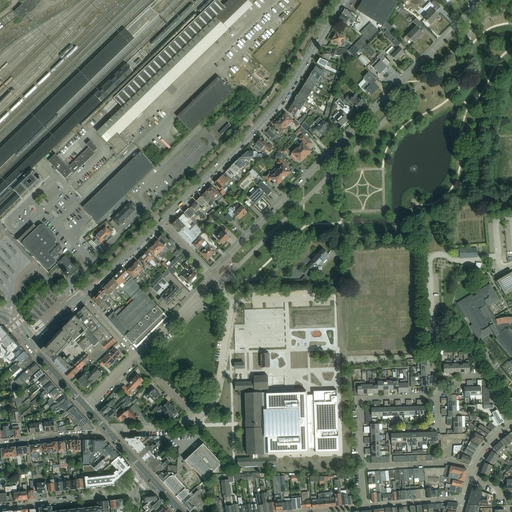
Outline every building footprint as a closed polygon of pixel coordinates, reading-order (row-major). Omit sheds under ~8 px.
[(26,0),(16,9),(14,12),(22,20),(30,12),(31,13),(37,7),(36,6),(41,1),(40,0),(26,0)] [(186,67),(251,4),(246,0),(233,0),(225,9),(216,0),(215,0),(114,98),(123,108),(110,121),(97,133),(107,142),(113,149),(111,151),(114,155),(117,157),(129,145),(117,132),(186,67)] [(362,0),(357,10),(356,10),(383,26),(385,22),(398,0),(362,0)] [(423,19),(426,21),(430,25),(439,16),(435,12),(437,10),(440,7),(433,0),(430,3),(433,6),(428,12),(429,13),(423,19)] [(353,14),(351,13),(345,9),(341,14),(355,22),(357,19),(351,16),(353,14)] [(355,22),(341,14),(338,19),(345,23),(346,21),(352,25),(350,26),(353,28),(355,22)] [(418,28),(419,27),(422,24),(416,18),(412,22),(418,28)] [(392,29),(385,22),(383,26),(389,32),(392,29)] [(363,37),(362,38),(367,43),(376,34),(378,32),(370,23),(364,29),(367,32),(363,37)] [(405,35),(402,38),(406,42),(409,39),(414,43),(416,40),(422,34),(415,27),(406,36),(405,35)] [(336,32),(331,41),(339,46),(340,45),(342,46),(344,43),(342,42),(344,37),(336,32)] [(252,33),(244,42),(248,45),(255,36),(252,33)] [(400,44),(391,34),(388,38),(397,47),(400,44)] [(362,38),(358,42),(363,47),(367,43),(362,38)] [(366,45),(361,49),(370,58),(374,54),(366,45)] [(352,47),(348,51),(353,56),(356,53),(354,51),(355,50),(352,47)] [(340,55),(346,55),(347,50),(341,49),(341,50),(334,48),(332,53),(329,51),(328,52),(325,50),(323,52),(322,53),(321,54),(322,55),(321,56),(328,60),(330,57),(333,58),(335,55),(336,53),(340,54),(340,55)] [(394,48),(388,54),(395,61),(396,60),(397,61),(399,59),(398,58),(404,52),(399,48),(396,51),(394,48)] [(381,62),(385,59),(379,53),(376,56),(378,58),(370,65),(378,73),(377,74),(377,75),(379,77),(381,77),(384,74),(384,72),(383,71),(386,67),(381,62)] [(357,60),(363,67),(368,64),(362,56),(357,60)] [(316,63),(324,68),(338,74),(339,72),(329,67),(326,65),(328,63),(320,58),(319,59),(318,60),(318,61),(316,63)] [(101,101),(132,71),(127,65),(95,97),(96,98),(97,97),(101,101)] [(312,71),(322,77),(324,75),(322,74),(324,71),(315,66),(315,67),(314,66),(313,69),(314,69),(312,71)] [(322,77),(312,71),(310,74),(310,75),(309,76),(317,81),(319,82),(322,77)] [(374,92),(376,90),(378,87),(374,83),(375,81),(368,74),(363,79),(367,82),(361,89),(364,93),(366,91),(371,96),(374,92)] [(317,81),(309,76),(309,77),(308,77),(308,78),(308,79),(306,81),(314,86),(316,87),(318,85),(316,84),(317,81)] [(233,91),(225,83),(221,79),(179,119),(191,132),(233,91)] [(314,86),(306,81),(306,82),(305,82),(304,83),(305,84),(303,86),(311,91),(313,92),(315,90),(313,88),(314,86)] [(310,93),(311,91),(303,86),(303,87),(302,86),(301,89),(300,91),(308,96),(310,97),(312,94),(310,93)] [(308,96),(300,91),(300,90),(297,94),(298,94),(297,96),(305,101),(307,102),(309,99),(307,98),(308,96)] [(351,97),(349,95),(345,100),(348,102),(346,103),(351,108),(354,105),(357,109),(363,103),(355,94),(351,97)] [(304,104),(305,101),(297,96),(297,95),(294,99),(295,99),(294,101),(302,106),(304,107),(305,105),(304,104)] [(304,107),(302,106),(294,101),(294,100),(291,104),(292,104),(291,106),(296,109),(298,110),(301,112),(304,107)] [(298,110),(296,109),(291,106),(288,112),(291,114),(294,116),(298,110)] [(334,119),(332,121),(336,125),(338,123),(340,125),(341,125),(346,120),(343,117),(345,115),(341,112),(339,114),(338,112),(332,117),(334,119)] [(280,119),(286,126),(292,120),(285,114),(282,117),(280,118),(280,119)] [(310,129),(307,131),(311,136),(314,134),(314,133),(317,131),(321,134),(329,126),(319,117),(315,122),(317,125),(315,128),(311,130),(310,129)] [(286,126),(280,119),(279,120),(278,120),(277,121),(277,122),(274,125),(276,127),(276,128),(278,130),(277,131),(279,133),(282,133),(288,127),(286,126)] [(228,124),(218,133),(221,135),(230,126),(228,124)] [(269,128),(266,132),(271,138),(275,134),(269,128)] [(303,136),(306,133),(301,129),(298,131),(303,135),(298,140),(302,144),(297,148),(306,157),(307,155),(308,156),(310,153),(309,153),(311,152),(308,149),(312,144),(303,136)] [(72,131),(55,147),(58,151),(76,134),(72,131)] [(271,148),(260,138),(259,140),(259,139),(257,142),(256,143),(262,149),(264,147),(268,151),(271,148)] [(89,148),(68,167),(72,172),(74,174),(95,154),(94,153),(98,149),(90,141),(86,145),(89,148)] [(300,162),(306,157),(297,148),(290,156),(293,160),(296,157),(300,162)] [(72,172),(68,167),(55,154),(48,161),(54,167),(53,168),(55,171),(56,170),(65,179),(72,172)] [(143,154),(90,205),(84,211),(87,213),(96,223),(97,224),(156,167),(143,154)] [(252,159),(252,157),(241,157),(239,159),(237,161),(236,161),(235,162),(235,163),(234,163),(240,169),(241,170),(240,169),(242,167),(243,167),(248,162),(252,159)] [(281,167),(278,170),(285,177),(290,173),(286,169),(288,167),(280,160),(277,163),(281,167)] [(234,163),(229,168),(241,180),(243,178),(238,173),(237,172),(240,169),(234,163)] [(241,180),(229,168),(225,173),(231,178),(233,176),(239,182),(241,180)] [(269,171),(264,177),(268,181),(271,179),(277,185),(285,177),(278,170),(276,168),(271,173),(269,171)] [(35,173),(31,169),(0,199),(0,223),(0,222),(0,215),(19,197),(22,200),(23,198),(29,193),(30,193),(42,181),(38,177),(37,178),(33,175),(35,173)] [(258,174),(252,169),(249,172),(255,177),(258,174)] [(223,175),(221,176),(218,179),(226,187),(229,184),(227,182),(229,180),(226,177),(225,178),(223,175)] [(226,187),(218,179),(218,180),(217,180),(216,181),(214,183),(217,186),(216,187),(219,190),(222,188),(224,190),(226,187)] [(249,198),(255,204),(255,203),(256,204),(260,200),(259,199),(263,195),(262,194),(265,192),(267,195),(271,191),(261,182),(258,185),(260,188),(257,190),(249,198)] [(211,186),(206,192),(215,201),(217,198),(220,201),(223,197),(214,188),(213,188),(211,186)] [(215,201),(206,192),(204,194),(203,194),(202,195),(201,196),(207,202),(209,200),(212,203),(215,201)] [(207,208),(210,206),(201,197),(196,201),(202,207),(204,205),(207,208)] [(195,202),(195,203),(194,203),(193,204),(192,205),(190,207),(191,207),(199,215),(202,218),(204,216),(198,210),(200,208),(195,202)] [(135,207),(133,205),(131,203),(130,205),(129,204),(112,220),(118,226),(134,210),(133,209),(135,207)] [(228,214),(225,217),(226,218),(230,222),(230,223),(230,222),(233,220),(233,219),(236,216),(239,219),(243,215),(244,216),(244,215),(246,213),(246,212),(241,207),(238,204),(235,207),(232,210),(232,209),(230,209),(229,210),(229,211),(230,212),(228,214)] [(199,215),(191,207),(189,209),(194,214),(197,217),(199,215)] [(186,211),(184,213),(194,223),(194,224),(197,222),(192,217),(194,214),(189,209),(188,209),(187,209),(186,210),(186,211)] [(188,220),(183,214),(182,215),(181,215),(180,216),(180,217),(178,219),(185,226),(189,229),(191,227),(191,226),(186,222),(188,220)] [(179,232),(184,226),(178,219),(175,222),(174,222),(172,223),(173,224),(172,225),(179,232)] [(48,253),(55,246),(55,245),(56,244),(55,244),(55,243),(56,242),(56,241),(57,241),(57,240),(57,239),(56,239),(56,238),(43,225),(42,225),(42,224),(41,224),(41,225),(40,225),(35,229),(34,228),(36,227),(31,222),(15,238),(13,235),(12,235),(19,243),(36,260),(38,262),(39,262),(45,269),(46,269),(46,270),(47,270),(48,270),(49,270),(49,269),(50,269),(55,264),(55,263),(56,263),(56,262),(56,261),(55,260),(48,253)] [(203,232),(194,224),(194,223),(191,226),(191,227),(189,229),(185,226),(184,226),(179,232),(178,232),(190,244),(203,232)] [(105,227),(100,232),(106,239),(111,233),(110,232),(112,230),(109,227),(107,229),(105,227)] [(223,227),(218,232),(217,233),(219,235),(216,238),(219,241),(219,242),(219,243),(220,243),(221,243),(223,244),(229,238),(225,234),(227,231),(223,227)] [(100,244),(106,239),(100,232),(94,238),(96,239),(93,242),(96,245),(99,243),(100,244)] [(173,246),(162,235),(161,235),(159,237),(160,237),(158,239),(169,250),(173,246)] [(201,238),(193,245),(207,260),(212,255),(214,255),(215,254),(215,252),(209,246),(205,250),(200,245),(204,242),(201,238)] [(158,241),(157,242),(156,242),(155,243),(153,246),(164,256),(165,254),(163,252),(164,251),(162,250),(165,248),(158,241)] [(50,254),(53,257),(62,249),(58,245),(50,254)] [(164,256),(153,246),(151,248),(150,248),(149,249),(149,250),(148,250),(155,257),(157,255),(159,256),(162,258),(164,256)] [(476,257),(476,248),(455,249),(455,258),(476,257)] [(317,266),(328,254),(322,249),(312,261),(312,262),(303,272),(306,274),(315,264),(317,266)] [(148,251),(147,251),(147,252),(146,252),(145,253),(143,256),(153,266),(155,264),(152,261),(154,258),(148,251)] [(77,268),(65,256),(59,262),(67,271),(64,274),(67,277),(77,268)] [(153,266),(143,256),(141,258),(140,258),(139,259),(139,260),(138,260),(145,267),(147,265),(149,266),(152,268),(153,266)] [(179,259),(176,257),(168,265),(165,268),(173,275),(176,272),(171,267),(179,259)] [(143,269),(137,262),(136,263),(135,263),(134,264),(132,267),(142,277),(144,275),(142,273),(143,272),(141,271),(143,269)] [(181,266),(186,271),(187,272),(183,277),(182,275),(179,278),(182,281),(185,279),(189,282),(190,282),(192,280),(192,279),(197,274),(192,269),(191,269),(185,263),(181,266)] [(142,277),(132,267),(130,269),(129,269),(128,270),(128,271),(127,271),(135,280),(136,279),(138,278),(138,277),(140,279),(142,277)] [(164,313),(142,290),(132,278),(130,275),(123,269),(113,279),(120,285),(122,288),(133,301),(118,316),(114,312),(108,317),(133,345),(134,344),(136,346),(138,345),(166,316),(163,313),(164,313)] [(511,272),(496,281),(502,290),(505,295),(511,290),(511,272)] [(180,291),(179,290),(180,289),(178,288),(173,284),(171,286),(162,277),(162,276),(160,273),(150,283),(153,287),(152,288),(161,297),(158,300),(161,303),(164,300),(167,304),(180,291)] [(113,279),(107,284),(114,291),(116,289),(121,294),(124,291),(113,279)] [(114,291),(107,284),(103,289),(102,290),(108,296),(111,293),(116,299),(119,297),(114,291)] [(511,317),(510,317),(508,317),(505,317),(504,318),(502,318),(499,318),(498,319),(496,319),(488,305),(498,300),(490,285),(475,293),(477,295),(473,297),(471,295),(457,303),(465,317),(468,316),(473,325),(471,326),(479,340),(492,332),(495,337),(496,338),(495,339),(496,338),(511,356),(511,360),(511,362),(511,363),(511,317)] [(108,296),(102,290),(102,291),(101,290),(96,295),(108,308),(110,306),(108,303),(111,300),(108,296)] [(108,308),(96,295),(92,300),(102,310),(105,307),(107,310),(108,308)] [(85,307),(75,316),(74,314),(64,324),(65,326),(63,328),(64,329),(72,338),(94,361),(105,352),(109,348),(112,346),(116,341),(85,307)] [(19,346),(16,342),(2,327),(0,325),(0,346),(1,349),(1,350),(2,353),(3,357),(4,360),(19,346)] [(58,353),(72,338),(64,329),(63,329),(62,329),(41,351),(51,360),(52,359),(55,361),(54,362),(64,374),(72,367),(58,353)] [(116,350),(120,346),(116,341),(112,346),(114,348),(111,351),(109,348),(105,352),(107,355),(114,362),(118,358),(117,357),(120,354),(116,350)] [(10,363),(23,351),(24,351),(23,350),(23,351),(20,348),(21,348),(19,346),(4,360),(4,361),(5,362),(7,360),(10,363)] [(288,367),(288,362),(288,359),(285,359),(285,358),(269,359),(268,348),(260,348),(260,363),(261,368),(269,368),(269,367),(285,367),(288,367)] [(24,352),(15,360),(17,362),(10,368),(13,371),(29,357),(24,352)] [(86,362),(89,365),(93,361),(86,354),(72,367),(64,374),(69,379),(76,373),(76,374),(79,371),(78,371),(79,370),(80,371),(82,368),(85,365),(84,364),(86,362)] [(108,368),(114,362),(107,355),(102,360),(101,359),(98,362),(102,366),(104,364),(108,368)] [(33,361),(29,357),(13,371),(15,374),(22,368),(24,370),(33,361)] [(341,388),(341,362),(313,363),(313,368),(317,368),(317,373),(314,373),(314,389),(323,389),(323,385),(323,383),(328,383),(328,380),(331,380),(331,388),(341,388)] [(35,363),(33,365),(19,378),(15,381),(19,386),(40,369),(35,363)] [(96,368),(89,375),(87,377),(92,381),(93,383),(102,374),(96,368)] [(40,369),(40,370),(31,377),(34,379),(29,383),(31,386),(45,374),(40,369)] [(88,385),(92,381),(87,377),(89,375),(85,372),(80,377),(81,378),(78,381),(85,388),(86,388),(87,388),(88,388),(88,387),(89,387),(89,386),(88,386),(88,385)] [(297,416),(264,417),(264,420),(262,420),(261,393),(263,393),(263,389),(284,388),(286,387),(286,389),(297,388),(302,383),(293,374),(293,375),(285,375),(286,377),(284,377),(283,375),(254,376),(254,382),(235,383),(235,390),(248,390),(248,393),(245,394),(247,455),(250,454),(250,458),(237,459),(238,466),(276,465),(276,467),(322,466),(322,465),(322,466),(340,465),(346,464),(346,452),(345,434),(345,427),(343,427),(343,423),(344,423),(344,401),(340,402),(340,392),(314,393),(314,398),(311,399),(311,397),(305,397),(292,412),(297,416)] [(45,375),(27,390),(32,395),(50,380),(45,375)] [(133,388),(134,389),(143,381),(142,380),(142,379),(141,378),(140,377),(140,378),(138,375),(129,384),(130,385),(127,388),(124,386),(121,388),(128,395),(131,392),(130,391),(133,388)] [(51,381),(50,381),(42,388),(44,391),(41,394),(42,395),(40,396),(41,398),(56,386),(51,381)] [(362,394),(362,381),(355,382),(354,383),(354,396),(359,396),(359,394),(362,394)] [(56,387),(46,395),(49,398),(51,397),(52,398),(48,401),(49,403),(47,405),(46,404),(43,407),(45,409),(49,406),(63,394),(56,387)] [(152,390),(151,389),(144,395),(146,397),(148,395),(154,401),(160,395),(159,394),(160,394),(158,392),(157,392),(154,389),(152,390)] [(68,400),(63,394),(49,406),(51,408),(49,409),(50,411),(52,410),(68,400)] [(39,396),(31,403),(33,405),(41,398),(40,396),(39,396)] [(72,404),(68,400),(52,410),(53,412),(61,410),(62,409),(64,411),(72,404)] [(104,417),(112,409),(113,408),(111,405),(114,403),(112,400),(99,412),(104,417)] [(109,422),(115,416),(123,409),(131,402),(128,400),(123,404),(116,410),(115,408),(113,409),(104,417),(109,422)] [(163,415),(172,407),(167,402),(164,406),(163,404),(159,408),(157,406),(152,410),(155,412),(156,411),(158,413),(159,412),(163,415)] [(73,405),(73,406),(62,415),(64,417),(69,414),(70,415),(67,416),(70,420),(79,412),(73,405)] [(178,413),(172,407),(163,415),(161,417),(163,419),(164,418),(165,419),(168,415),(172,419),(172,418),(173,418),(177,414),(177,413),(178,413)] [(126,418),(129,416),(125,412),(123,409),(115,416),(119,421),(120,420),(120,421),(122,420),(123,420),(126,418)] [(130,409),(125,412),(129,416),(134,422),(135,421),(136,421),(137,421),(137,420),(137,419),(138,418),(137,417),(138,416),(136,414),(135,415),(130,409)] [(504,422),(497,410),(491,413),(496,421),(491,423),(496,427),(504,422)] [(85,418),(79,412),(70,420),(75,425),(77,424),(85,418)] [(89,422),(85,418),(77,424),(79,426),(74,429),(75,430),(80,428),(81,428),(81,429),(89,422)] [(58,432),(55,419),(49,420),(49,422),(50,431),(54,431),(54,433),(58,432)] [(487,436),(491,431),(476,421),(472,426),(475,428),(487,436)] [(50,431),(49,422),(41,423),(43,434),(47,433),(47,432),(50,431)] [(95,429),(89,422),(81,429),(83,430),(94,430),(95,429)] [(496,427),(491,423),(490,422),(487,427),(491,430),(496,427)] [(21,429),(20,424),(16,423),(12,423),(14,438),(20,437),(20,429),(21,429)] [(43,434),(41,423),(34,424),(35,433),(39,433),(39,434),(43,434)] [(35,433),(34,424),(26,425),(28,436),(32,435),(32,433),(35,433)] [(440,440),(440,435),(440,434),(437,434),(437,432),(432,432),(432,445),(435,444),(435,441),(437,441),(437,440),(440,440)] [(485,438),(475,432),(473,436),(471,435),(468,440),(469,440),(478,446),(485,438)] [(131,447),(141,437),(125,438),(125,440),(131,447)] [(134,450),(147,439),(150,437),(141,437),(131,447),(134,450)] [(510,443),(505,437),(501,440),(506,447),(510,443)] [(138,454),(150,443),(147,439),(134,450),(138,454)] [(97,440),(83,440),(83,464),(89,464),(92,464),(95,461),(100,457),(103,460),(114,450),(106,442),(106,441),(103,441),(97,441),(97,440)] [(145,462),(156,452),(161,448),(159,446),(162,444),(159,441),(155,444),(156,445),(141,458),(145,462)] [(466,441),(464,443),(468,445),(475,450),(476,449),(478,446),(470,442),(469,443),(466,441)] [(57,442),(58,451),(61,451),(61,456),(66,455),(65,444),(64,444),(64,442),(57,442)] [(499,442),(497,444),(497,445),(496,446),(503,453),(507,450),(499,442)] [(156,445),(155,444),(154,443),(152,445),(150,443),(138,454),(141,458),(156,445)] [(185,461),(184,461),(192,469),(194,467),(205,479),(204,480),(222,464),(221,464),(211,453),(212,453),(206,447),(205,448),(202,445),(199,449),(198,448),(194,452),(195,452),(185,461)] [(473,454),(475,450),(468,445),(466,449),(473,454)] [(31,460),(29,446),(23,447),(22,447),(24,456),(27,455),(27,457),(28,463),(32,463),(31,460)] [(503,453),(496,446),(493,449),(500,456),(503,453)] [(473,454),(466,449),(462,447),(461,450),(471,457),(473,454)] [(9,458),(8,448),(0,449),(0,455),(1,456),(2,458),(2,462),(6,461),(6,458),(9,458)] [(16,457),(15,448),(8,448),(9,458),(13,457),(14,459),(14,463),(18,462),(17,457),(16,457)] [(118,455),(114,450),(103,460),(97,466),(94,468),(97,471),(107,462),(109,464),(118,455)] [(498,456),(491,451),(488,456),(495,460),(498,456)] [(148,466),(159,456),(157,454),(156,452),(145,462),(148,466)] [(469,464),(471,458),(463,455),(462,456),(458,455),(456,459),(469,464)] [(130,468),(119,456),(112,463),(119,470),(113,475),(84,479),(85,488),(114,485),(114,482),(130,468)] [(152,470),(162,460),(159,456),(148,466),(152,470)] [(167,456),(162,460),(152,470),(155,473),(157,471),(160,472),(161,470),(162,471),(176,471),(176,469),(173,468),(174,466),(168,466),(167,465),(170,462),(168,460),(169,458),(167,456)] [(495,460),(488,456),(486,460),(492,465),(495,460)] [(97,471),(94,468),(93,467),(91,466),(82,465),(82,466),(84,476),(99,474),(97,471)] [(115,470),(110,465),(100,474),(112,473),(115,470)] [(466,470),(458,468),(450,466),(447,478),(453,479),(463,481),(466,470)] [(443,474),(445,468),(423,468),(425,481),(425,484),(430,484),(439,484),(439,483),(441,476),(442,477),(443,474)] [(163,473),(162,473),(158,473),(156,475),(163,482),(170,476),(174,475),(177,474),(177,473),(166,473),(164,474),(163,473)] [(511,490),(511,479),(506,480),(508,476),(504,474),(502,480),(506,481),(506,489),(508,489),(511,490)] [(61,478),(58,478),(58,475),(54,475),(55,482),(56,491),(59,491),(60,491),(61,491),(62,491),(63,491),(61,478)] [(170,476),(163,482),(175,496),(176,496),(180,492),(185,487),(174,475),(170,476)] [(279,476),(272,477),(273,482),(274,495),(281,495),(281,492),(280,484),(279,476)] [(462,488),(463,483),(452,480),(453,479),(447,478),(442,477),(441,476),(439,483),(446,484),(462,488)] [(53,477),(50,478),(51,483),(45,484),(45,491),(48,491),(48,492),(50,492),(52,492),(55,491),(53,477)] [(233,511),(231,497),(229,483),(229,479),(221,481),(223,497),(224,497),(225,507),(224,507),(223,508),(224,510),(224,511),(226,511),(233,511)] [(45,491),(45,484),(44,482),(37,483),(38,493),(45,493),(45,491)] [(437,497),(438,490),(431,491),(430,484),(425,484),(426,498),(437,497)] [(446,484),(445,487),(445,488),(449,489),(448,491),(460,494),(462,488),(446,484)] [(268,496),(268,492),(265,493),(263,485),(260,486),(264,511),(269,511),(268,503),(266,503),(265,497),(268,496)] [(198,496),(201,493),(198,491),(200,489),(198,486),(190,493),(181,502),(189,511),(191,511),(194,508),(196,507),(197,507),(198,507),(199,507),(199,505),(199,504),(202,501),(198,496)] [(176,496),(175,496),(176,496),(181,502),(190,493),(185,487),(180,492),(176,496)] [(493,495),(482,492),(482,491),(472,488),(467,504),(478,506),(487,506),(493,506),(493,495)] [(270,490),(267,491),(268,492),(268,496),(270,511),(271,511),(276,511),(274,502),(272,502),(270,490)] [(14,501),(13,492),(10,492),(10,496),(6,496),(6,498),(7,502),(14,501)] [(288,510),(287,502),(292,502),(291,498),(284,499),(283,492),(281,492),(281,495),(282,511),(288,510)] [(311,508),(310,501),(308,501),(308,492),(301,492),(302,501),(301,501),(301,509),(311,508)] [(282,511),(281,495),(274,495),(274,498),(276,511),(282,511)] [(143,497),(142,503),(148,503),(143,507),(144,508),(142,509),(144,511),(146,511),(159,499),(156,496),(154,496),(144,497),(143,497)] [(300,496),(291,497),(291,498),(292,502),(292,510),(301,509),(301,501),(301,500),(300,496)] [(124,511),(123,499),(117,500),(118,509),(117,510),(116,511),(124,511)] [(163,504),(159,499),(146,511),(144,511),(150,511),(152,510),(154,511),(163,504)] [(109,511),(108,501),(97,502),(98,507),(100,507),(100,511),(109,511)] [(447,503),(446,506),(441,505),(440,508),(443,508),(446,509),(456,511),(458,503),(447,503)]
